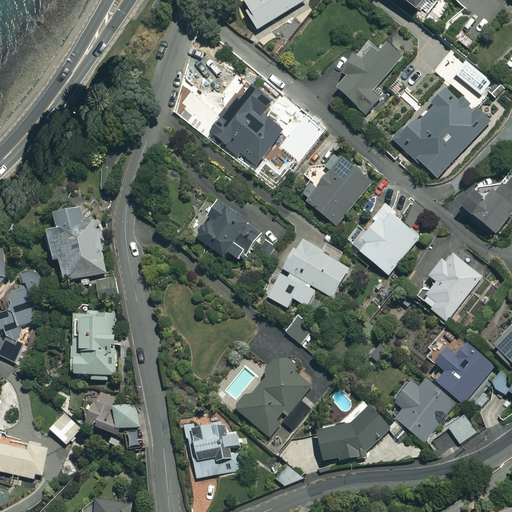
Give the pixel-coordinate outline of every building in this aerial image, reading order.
[(249,0),(243,4),(261,33),(312,3),(310,0),(249,0)] [(401,0),(422,17),(435,0),(401,0)] [(457,4),(451,0),(447,0),(441,10),(449,15),(457,4)] [(468,12),(476,0),(454,0),(459,3),(458,5),(468,12)] [(407,60),(386,40),(365,64),(362,61),(347,77),(351,81),(341,92),(371,120),(389,100),(379,91),(407,60)] [(436,72),(445,81),(462,65),(453,56),(436,72)] [(469,64),(457,79),(482,98),(494,83),(469,64)] [(489,93),(497,101),(507,90),(499,83),(489,93)] [(228,115),(211,132),(234,155),(237,151),(256,169),(288,136),(270,118),(281,107),(262,89),(255,96),(247,89),(225,112),(228,115)] [(394,141),(421,167),(422,165),(438,180),(493,123),(478,108),(475,111),(465,101),(463,104),(450,91),(435,107),(438,110),(423,125),(420,123),(408,135),(404,131),(394,141)] [(333,177),(309,204),(339,230),(377,186),(348,160),(344,165),(338,160),(328,172),(333,177)] [(118,173),(105,172),(103,191),(116,193),(118,173)] [(511,175),(502,188),(500,186),(479,190),(463,209),(500,239),(511,224),(511,175)] [(400,222),(405,214),(395,206),(378,226),(381,228),(372,239),(369,236),(357,250),(391,278),(422,240),(400,222)] [(266,238),(226,209),(201,242),(230,264),(234,258),(245,266),(266,238)] [(90,225),(88,213),(60,219),(64,235),(54,237),(60,267),(65,266),(70,286),(111,277),(106,254),(109,253),(102,222),(90,225)] [(279,248),(267,241),(258,256),(269,264),(279,248)] [(353,274),(305,243),(287,272),(294,277),(291,281),(285,277),(270,299),(290,312),(297,302),(309,309),(320,291),(335,301),(353,274)] [(0,295),(10,281),(9,260),(0,252),(0,295)] [(420,299),(448,323),(484,280),(455,255),(433,281),(439,286),(433,293),(428,289),(420,299)] [(50,280),(28,271),(10,313),(0,315),(0,335),(6,333),(8,340),(1,357),(15,363),(50,280)] [(121,303),(117,279),(98,282),(99,287),(92,288),(94,302),(101,301),(102,306),(121,303)] [(91,315),(91,319),(78,319),(77,382),(118,383),(120,315),(91,315)] [(317,332),(303,320),(289,335),(303,348),(317,332)] [(511,339),(500,352),(505,356),(502,359),(511,368),(511,339)] [(469,408),(497,369),(470,349),(461,361),(451,354),(440,370),(448,376),(440,387),(469,408)] [(237,413),(273,439),(284,424),(296,433),(312,411),(302,404),(314,388),(298,375),(302,368),(284,355),(266,378),(270,381),(257,399),(251,395),(237,413)] [(511,379),(502,372),(492,387),(508,398),(511,394),(511,395),(511,379)] [(458,407),(432,385),(424,394),(413,385),(396,404),(407,414),(400,422),(426,445),(458,407)] [(122,401),(103,395),(92,430),(119,439),(121,432),(128,433),(128,453),(140,453),(140,432),(142,432),(142,409),(120,409),(122,401)] [(483,414),(487,428),(497,425),(495,419),(504,401),(492,395),(483,414)] [(353,429),(323,437),(328,464),(344,461),(344,463),(369,458),(368,454),(394,433),(376,411),(353,429)] [(84,431),(66,416),(53,433),(70,447),(84,431)] [(480,435),(468,419),(452,431),(464,447),(480,435)] [(199,426),(189,428),(199,482),(249,472),(244,450),(247,449),(243,431),(231,434),(229,424),(200,430),(199,426)] [(5,438),(0,437),(0,473),(37,481),(38,476),(45,478),(51,452),(33,448),(32,454),(3,447),(5,438)] [(305,480),(289,467),(278,482),(287,489),(305,480)]
